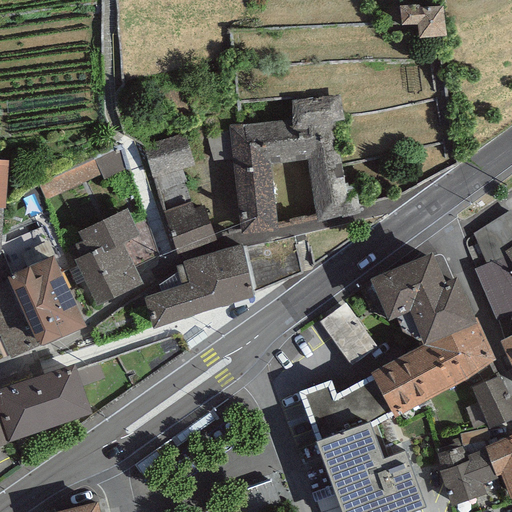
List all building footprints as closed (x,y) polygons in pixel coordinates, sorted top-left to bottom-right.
[(420,20),(421,34),(445,33),(444,4),(402,6),(403,21),(420,20)] [(293,117),(229,123),(242,229),(277,224),(270,160),(306,154),(316,216),(360,208),(356,182),(345,182),(334,117),(343,115),(338,81),(289,85),(293,117)] [(146,145),(156,173),(194,160),(185,133),(146,145)] [(8,157),(0,156),(0,202),(3,203),(6,203),(8,157)] [(167,221),(178,250),(216,237),(206,207),(196,211),(191,198),(163,208),(167,221)] [(127,204),(78,227),(83,237),(75,240),(80,251),(74,254),(96,299),(143,277),(136,264),(161,252),(144,216),(135,220),(127,204)] [(511,311),(511,259),(504,248),(511,242),(511,210),(510,208),(473,231),(486,262),(475,266),(497,317),(511,311)] [(189,275),(198,306),(256,289),(244,248),(241,238),(183,254),(189,275)] [(294,238),(244,248),(256,289),(301,270),(294,238)] [(445,272),(432,241),(370,270),(389,312),(396,309),(403,324),(417,332),(422,329),(425,333),(477,313),(456,267),(445,272)] [(53,247),(9,268),(11,273),(1,277),(1,282),(0,282),(0,330),(10,353),(41,337),(85,316),(53,247)] [(198,306),(189,275),(144,290),(153,320),(198,306)] [(319,319),(351,363),(378,344),(346,300),(319,319)] [(423,337),(370,366),(371,369),(394,409),(395,411),(494,355),(477,313),(425,333),(421,334),(423,337)] [(511,328),(500,335),(511,359),(511,328)] [(75,359),(0,384),(0,412),(8,435),(91,406),(75,359)] [(394,409),(371,369),(335,388),(331,374),(299,386),(316,432),(368,413),(371,421),(394,409)] [(473,383),(489,424),(511,415),(511,400),(500,372),(473,383)] [(316,432),(344,511),(385,511),(425,497),(405,441),(381,450),(371,421),(368,413),(316,432)] [(501,470),(510,496),(511,495),(511,432),(485,442),(496,472),(501,470)] [(497,475),(496,472),(485,442),(464,450),(462,443),(437,451),(442,467),(440,467),(451,501),(485,489),(482,481),(497,475)] [(235,489),(242,511),(270,511),(283,508),(272,476),(235,489)] [(45,510),(45,511),(100,511),(97,497),(45,510)]
